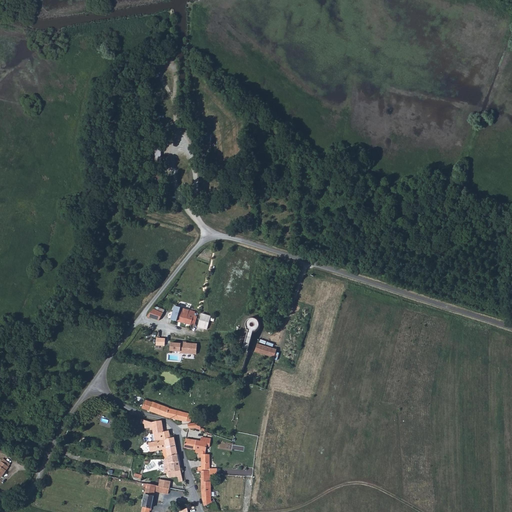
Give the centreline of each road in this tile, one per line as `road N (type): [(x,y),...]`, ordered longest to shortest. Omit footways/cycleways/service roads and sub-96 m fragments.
road 1 (unclassified): [(511,329),(246,241),(210,237),(93,383)]
road 2 (unclassified): [(201,511),(169,422),(130,410),(93,383)]
road 3 (track): [(275,511),(355,482),(421,511)]
road 4 (unclassified): [(93,383),(12,511)]
